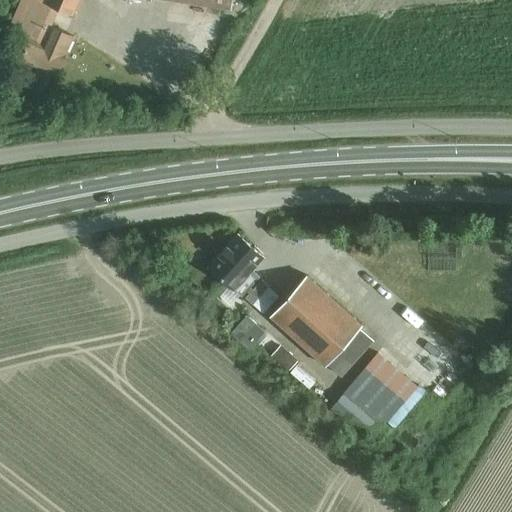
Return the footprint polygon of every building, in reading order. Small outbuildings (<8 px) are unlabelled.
[(58,8),(72,14),(78,0),(19,0),(6,29),(28,40),(20,59),(55,74),(73,35),(50,25),(58,8)] [(177,0),(231,8),(232,0),(177,0)] [(236,233),(208,264),(241,294),(246,289),(249,292),(245,297),(253,304),(269,286),(262,279),(253,289),(249,286),(258,275),(251,269),(262,256),(236,233)] [(306,275),(270,316),(324,364),(337,350),(352,363),(373,338),(359,326),(361,324),(306,275)] [(265,330),(246,315),(231,333),(249,349),(265,330)] [(330,407),(374,444),(387,429),(343,391),(330,407)]
